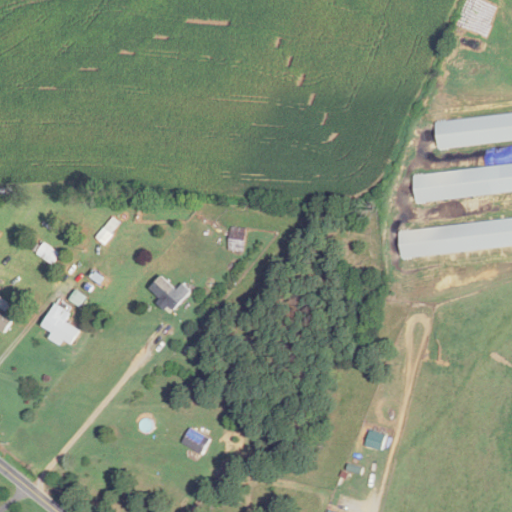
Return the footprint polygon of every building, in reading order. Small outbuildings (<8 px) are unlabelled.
[(511,190),(511,111),(435,119),(438,149),(511,142),(511,165),(417,174),(419,191),(417,191),(418,199),(511,190)] [(402,257),(511,245),(511,218),(399,230),(402,257)] [(119,227),(111,221),(98,237),(106,243),(119,227)] [(249,228),(232,226),(229,251),(245,253),(249,228)] [(173,310),(193,292),(185,283),(177,290),(163,275),(150,286),(173,310)] [(44,326),(76,345),(84,330),(68,321),(74,312),(57,302),(44,326)] [(0,327),(8,333),(19,318),(0,304),(0,327)] [(213,440),(193,427),(183,442),(202,455),(213,440)]
